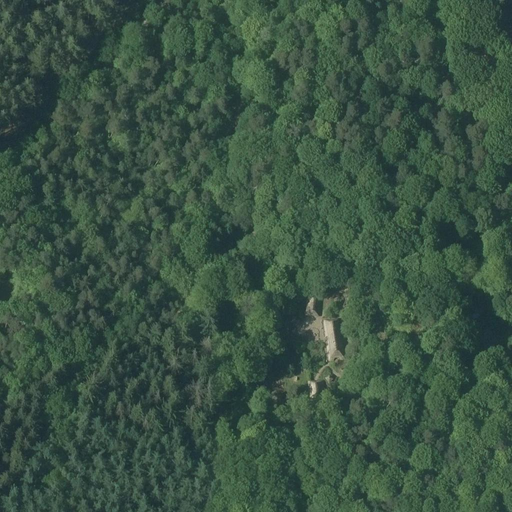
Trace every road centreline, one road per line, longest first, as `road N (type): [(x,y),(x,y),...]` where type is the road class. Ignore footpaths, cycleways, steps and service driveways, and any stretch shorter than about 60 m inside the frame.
road 1 (track): [(511,152),(469,189),(395,232),(376,265),(376,282),(362,291)]
road 2 (track): [(460,0),(474,63),(511,138)]
